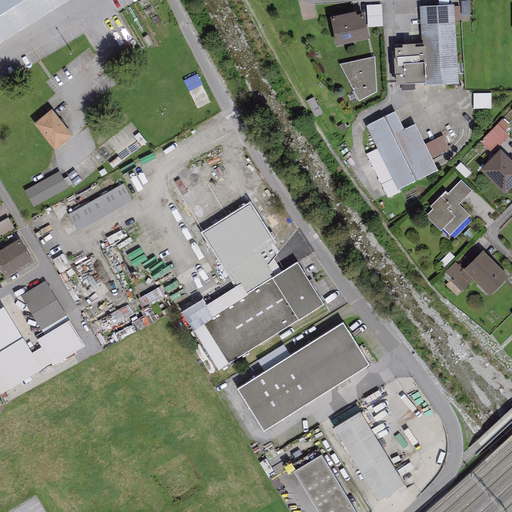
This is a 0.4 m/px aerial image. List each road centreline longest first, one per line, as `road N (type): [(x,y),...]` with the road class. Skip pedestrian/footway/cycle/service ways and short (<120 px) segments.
road 1 (unclassified): [(410,511),(448,473),(446,413),(344,288),(176,0)]
road 2 (unknown): [(401,357),(287,429),(262,436),(242,429),(229,398),(237,378),(356,302)]
road 3 (unknown): [(80,233),(157,194),(197,257),(253,232),(258,203),(236,151),(249,130)]
road 4 (unknown): [(92,0),(111,50),(81,80),(83,156)]
